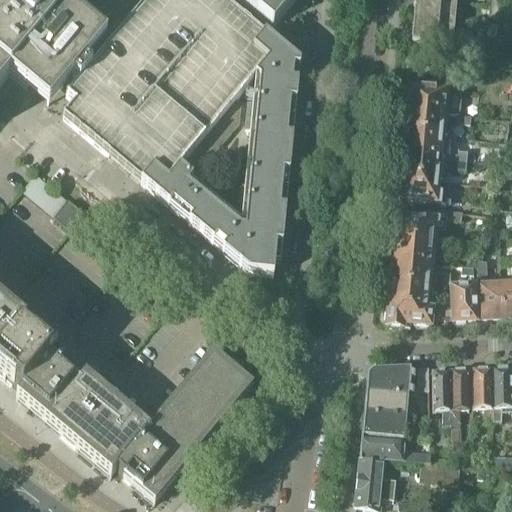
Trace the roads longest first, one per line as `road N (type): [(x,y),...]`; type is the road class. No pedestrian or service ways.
road 1 (residential): [(296,337),(29,126),(35,100),(124,0)]
road 2 (residential): [(339,351),(375,0)]
road 3 (residential): [(320,0),(296,337)]
road 4 (residential): [(222,511),(313,403),(330,350)]
road 5 (residential): [(353,352),(341,511)]
road 6 (residential): [(511,346),(353,352)]
